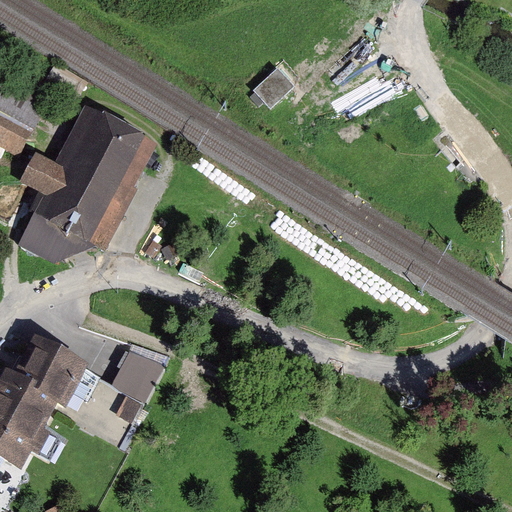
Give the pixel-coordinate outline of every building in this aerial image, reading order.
[(295,93),(274,75),(253,101),(274,119),(295,93)] [(40,106),(0,85),(0,141),(17,150),(40,106)] [(152,147),(86,113),(16,248),(50,265),(101,244),(152,147)] [(86,361),(33,335),(16,369),(4,363),(0,370),(0,447),(20,457),(52,392),(67,399),(86,361)] [(114,381),(150,397),(166,363),(130,346),(114,381)] [(129,391),(122,414),(138,419),(146,396),(129,391)]
